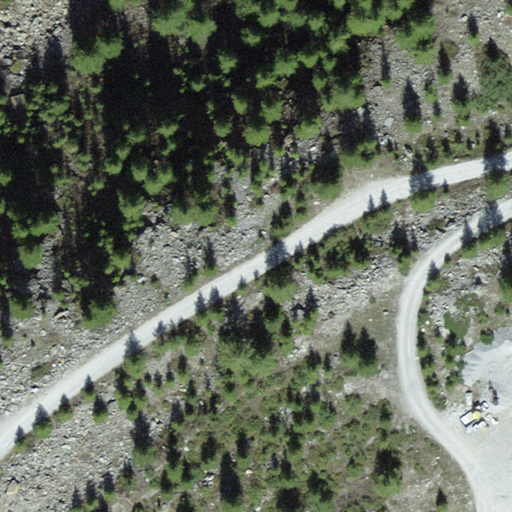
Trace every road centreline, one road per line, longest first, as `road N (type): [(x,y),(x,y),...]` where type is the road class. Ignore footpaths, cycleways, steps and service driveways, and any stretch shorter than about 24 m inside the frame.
road 1 (track): [(511,157),(378,194),(329,219),(0,436)]
road 2 (track): [(511,218),(463,245),(416,295),(405,357),(423,417),(486,497),(488,511)]
